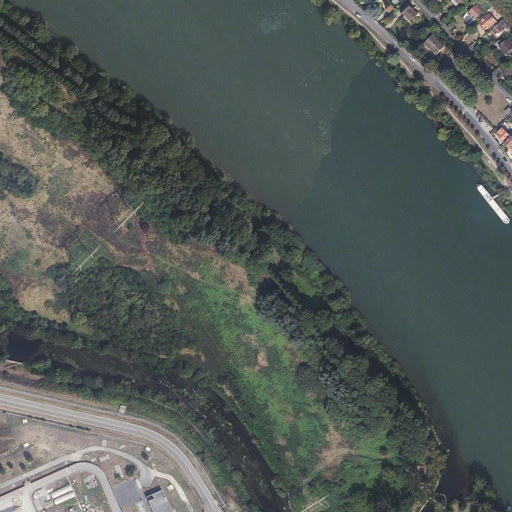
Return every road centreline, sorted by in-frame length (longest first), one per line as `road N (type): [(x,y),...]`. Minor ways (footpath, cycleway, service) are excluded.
road 1 (unclassified): [(215,511),(159,439),(0,399)]
road 2 (tertiary): [(344,0),(434,81)]
road 3 (tertiary): [(434,81),(511,173)]
